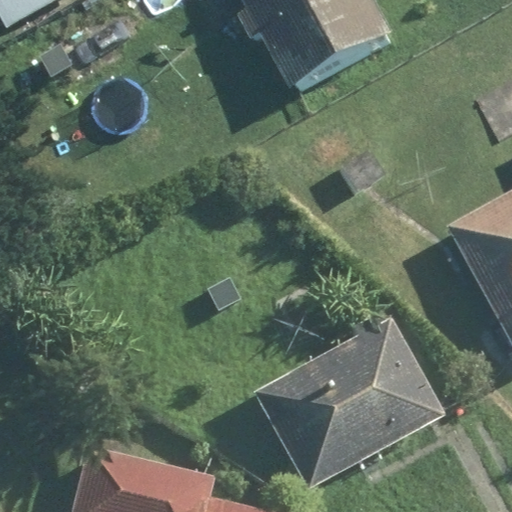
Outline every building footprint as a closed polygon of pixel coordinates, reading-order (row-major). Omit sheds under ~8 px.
[(0,0),(0,21),(9,37),(71,0),(0,0)] [(395,46),(369,0),(243,0),(296,99),(395,46)] [(103,13),(25,57),(51,104),(129,60),(103,13)] [(511,199),(446,236),(511,356),(511,199)] [(382,332),(242,401),(292,501),(432,432),(382,332)] [(70,511),(200,511),(206,487),(82,460),(70,511)]
